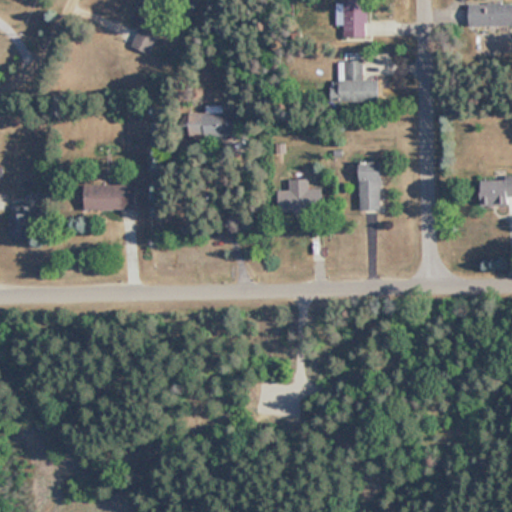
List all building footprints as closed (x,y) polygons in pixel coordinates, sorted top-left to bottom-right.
[(169,4),(157,0),(139,0),(133,19),(142,23),(133,47),(149,54),(169,4)] [(367,0),(343,0),(344,4),(337,4),(337,25),(345,25),(345,37),(367,37),(367,0)] [(511,25),(511,4),(470,4),(470,26),(511,25)] [(381,102),(381,80),(363,80),(363,61),(336,62),(337,102),(381,102)] [(361,211),(383,211),(383,162),(361,162),(361,211)] [(509,206),(509,196),(511,196),(511,178),(482,178),(482,206),(509,206)] [(291,190),(280,190),(280,213),(325,212),(325,188),(303,188),(303,179),(291,179),(291,190)] [(139,185),(87,185),(87,209),(139,209),(139,185)] [(10,214),(10,240),(31,240),(31,207),(18,207),(18,214),(10,214)]
